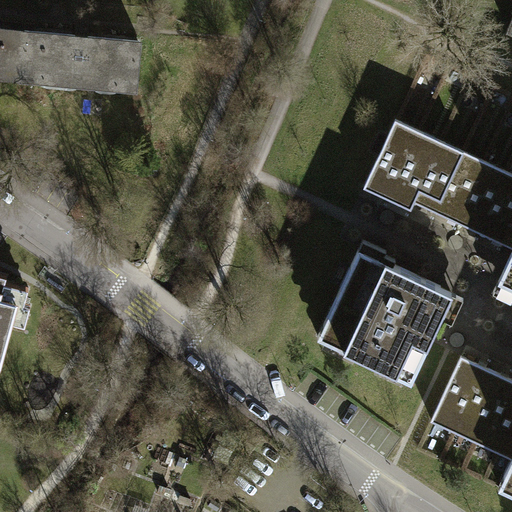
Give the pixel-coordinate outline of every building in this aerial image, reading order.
[(0,27),(0,74),(16,76),(21,30),(0,27)] [(21,30),(16,76),(130,87),(135,41),(21,30)] [(511,171),(396,118),(364,186),(511,253),(498,280),(511,286),(511,171)] [(360,248),(319,336),(412,379),(453,292),(360,248)] [(0,377),(1,378),(27,288),(4,281),(5,275),(0,273),(0,377)] [(449,323),(457,327),(469,298),(460,295),(449,323)] [(511,379),(462,356),(432,419),(511,456),(511,458),(499,485),(511,491),(511,379)]
